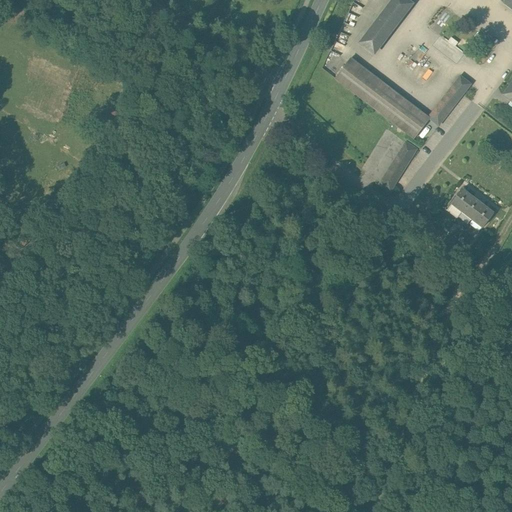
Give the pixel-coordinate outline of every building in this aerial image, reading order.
[(404,0),(394,0),(361,44),(374,54),(411,5),(404,0)] [(429,120),(350,59),(335,78),(414,139),(429,120)] [(460,78),(454,87),(462,93),(469,85),(460,78)] [(454,87),(448,94),(456,101),(462,93),(454,87)] [(448,94),(442,102),(450,109),(456,101),(448,94)] [(442,102),(436,110),(444,117),(450,109),(442,102)] [(436,110),(429,118),(438,125),(444,117),(436,110)] [(389,128),(398,136),(401,132),(391,125),(389,128)] [(405,142),(378,185),(390,192),(417,150),(405,142)] [(493,214),(462,190),(451,205),(461,212),(482,229),(493,214)] [(461,212),(451,205),(446,211),(456,219),(461,212)]
